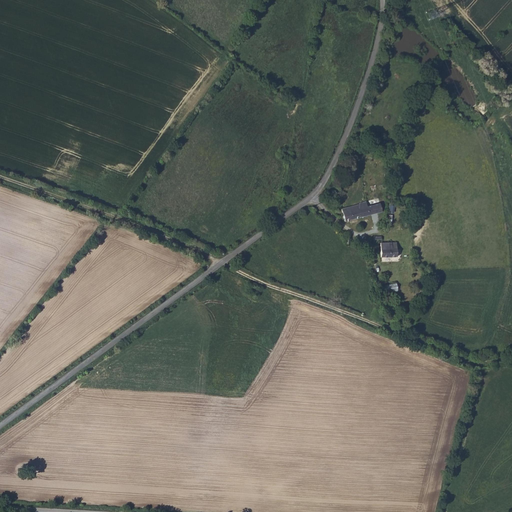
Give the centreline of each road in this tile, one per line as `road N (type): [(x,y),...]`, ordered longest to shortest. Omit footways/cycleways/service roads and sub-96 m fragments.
road 1 (track): [(0,176),(431,344),(485,360),(511,355)]
road 2 (unclassified): [(310,197),(0,427)]
road 3 (unclassified): [(381,0),(377,46),(353,121),(310,197)]
